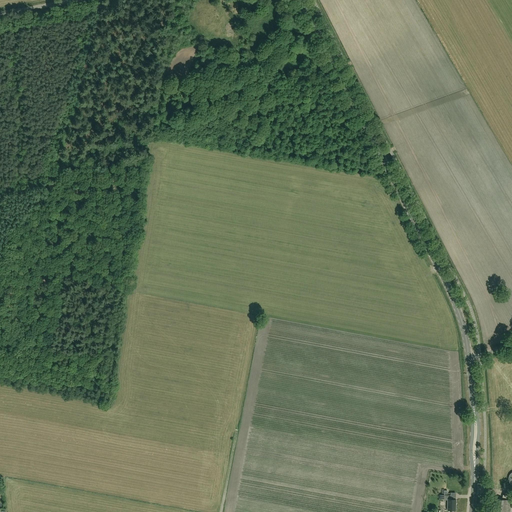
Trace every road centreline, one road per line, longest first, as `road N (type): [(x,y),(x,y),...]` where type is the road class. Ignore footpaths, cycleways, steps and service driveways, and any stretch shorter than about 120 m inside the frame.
road 1 (secondary): [(468,358),(447,282),(301,0)]
road 2 (secondary): [(472,511),(468,358)]
